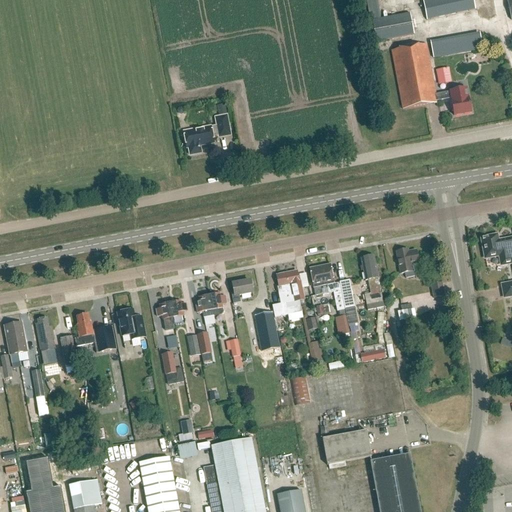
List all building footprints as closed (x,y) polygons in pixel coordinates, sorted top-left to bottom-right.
[(366,0),(370,22),(372,21),(376,42),(414,35),(410,14),(380,20),(376,0),(366,0)] [(427,21),(475,11),(472,0),(434,0),(423,2),(427,21)] [(432,41),(435,58),(484,50),(481,33),(432,41)] [(426,45),(392,52),(402,110),(437,104),(437,102),(450,100),(454,117),(471,114),(468,98),(466,89),(435,94),(426,45)] [(448,69),(436,71),(438,82),(450,80),(448,69)] [(227,115),(225,105),(217,106),(219,117),(227,115)] [(192,131),(184,133),(185,139),(187,149),(189,149),(190,156),(201,154),(200,145),(205,144),(205,145),(214,144),(213,138),(219,137),(219,138),(230,136),(227,116),(215,119),(217,126),(192,131)] [(511,264),(507,241),(498,242),(497,236),(482,239),(486,259),(500,256),(502,266),(511,264)] [(407,251),(397,253),(401,275),(404,274),(405,279),(414,277),(413,272),(412,266),(419,264),(416,252),(414,252),(408,254),(407,251)] [(382,303),(378,279),(374,257),(361,260),(364,274),(362,275),(363,281),(365,280),(365,282),(368,281),(370,293),(364,295),(366,306),(382,303)] [(345,310),(339,282),(334,283),(330,266),(310,270),(314,289),(314,288),(316,296),(333,293),(337,312),(345,310)] [(299,314),(302,313),(300,302),(304,301),(300,283),(299,283),(297,272),(276,276),(279,291),(278,291),(279,298),(281,305),(273,306),(275,319),(289,316),(290,316),(299,314)] [(339,282),(345,310),(354,308),(349,280),(339,282)] [(234,305),(241,303),(239,296),(252,293),(250,281),(233,285),(234,294),(232,294),(234,305)] [(433,299),(444,297),(442,284),(431,286),(433,299)] [(505,298),(511,296),(511,284),(503,286),(505,298)] [(209,296),(213,317),(220,316),(223,312),(223,309),(222,305),(226,304),(225,297),(221,298),(220,294),(209,296)] [(204,319),(213,317),(209,296),(199,298),(200,302),(195,303),(197,310),(201,309),(202,313),(204,319)] [(170,304),(173,319),(183,317),(183,313),(187,312),(186,305),(181,305),(181,302),(170,304)] [(382,303),(366,306),(367,311),(384,308),(382,303)] [(174,324),(173,319),(170,304),(160,306),(161,309),(156,310),(157,318),(162,317),(163,321),(163,323),(167,325),(174,324)] [(317,307),(318,314),(329,314),(329,306),(317,307)] [(440,323),(449,321),(446,307),(437,308),(440,323)] [(413,309),(399,312),(402,321),(415,318),(413,309)] [(131,336),(132,341),(145,338),(143,324),(136,326),(133,311),(117,314),(122,338),(131,336)] [(272,313),(254,317),(261,352),(279,349),(272,313)] [(77,318),(79,325),(77,326),(79,338),(74,339),(76,348),(94,344),(96,354),(115,350),(111,329),(92,332),(91,323),(88,323),(87,316),(77,318)] [(338,336),(349,334),(346,317),(335,319),(338,336)] [(38,324),(36,325),(41,353),(44,368),(59,365),(54,341),(51,327),(49,328),(47,319),(38,321),(38,324)] [(309,332),(317,330),(315,319),(306,321),(309,332)] [(18,355),(20,363),(21,368),(30,366),(22,324),(12,326),(15,342),(16,342),(18,355)] [(15,342),(12,326),(4,327),(10,357),(18,355),(16,342),(15,342)] [(201,356),(211,354),(207,333),(197,335),(201,356)] [(167,337),(169,349),(179,347),(177,335),(167,337)] [(200,356),(196,336),(188,337),(192,357),(200,356)] [(65,367),(68,366),(77,364),(72,337),(60,340),(65,367)] [(231,357),(240,356),(237,340),(229,342),(231,357)] [(312,362),(321,360),(318,343),(308,345),(312,362)] [(385,359),(384,351),(360,356),(362,364),(385,359)] [(166,376),(175,374),(176,374),(172,353),(161,356),(165,376),(166,376)] [(4,380),(12,378),(8,356),(0,358),(4,380)] [(44,397),(40,372),(32,373),(39,417),(48,415),(45,396),(44,397)] [(177,384),(175,374),(166,376),(167,385),(177,384)] [(295,406),(310,403),(305,378),(290,381),(295,406)] [(218,393),(209,394),(210,401),(219,400),(218,393)] [(137,400),(131,404),(135,410),(141,406),(137,400)] [(191,424),(181,426),(182,435),(192,433),(191,424)] [(345,467),(344,463),(371,458),(366,432),(322,440),(327,466),(328,466),(329,470),(345,467)] [(211,511),(264,511),(251,440),(212,447),(215,467),(203,469),(211,511)] [(181,459),(199,457),(197,443),(179,445),(181,459)] [(14,453),(3,455),(4,462),(15,459),(14,453)] [(378,511),(419,511),(409,456),(370,463),(378,511)] [(53,489),(48,459),(26,463),(26,464),(31,493),(26,494),(29,511),(65,511),(61,487),(53,489)] [(147,511),(178,511),(169,459),(139,464),(147,511)] [(15,477),(19,477),(17,467),(6,468),(7,477),(11,476),(11,471),(14,470),(15,477)] [(73,511),(94,511),(94,507),(102,505),(97,481),(69,486),(73,510),(73,511)] [(279,511),(304,511),(301,491),(277,496),(279,511)]
